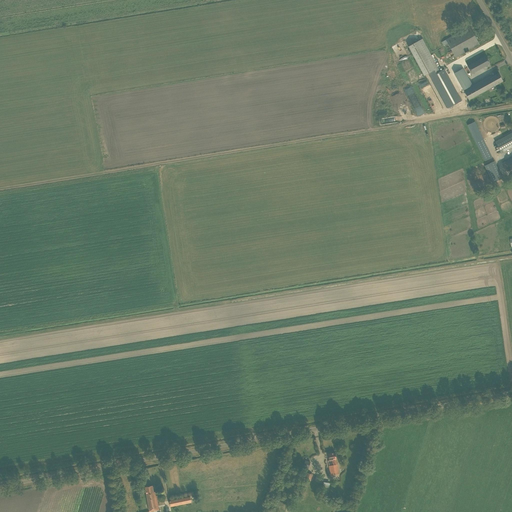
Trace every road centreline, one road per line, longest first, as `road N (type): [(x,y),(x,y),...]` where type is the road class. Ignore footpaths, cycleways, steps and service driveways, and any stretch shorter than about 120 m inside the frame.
road 1 (unclassified): [(0,486),(511,392)]
road 2 (track): [(0,187),(511,107)]
